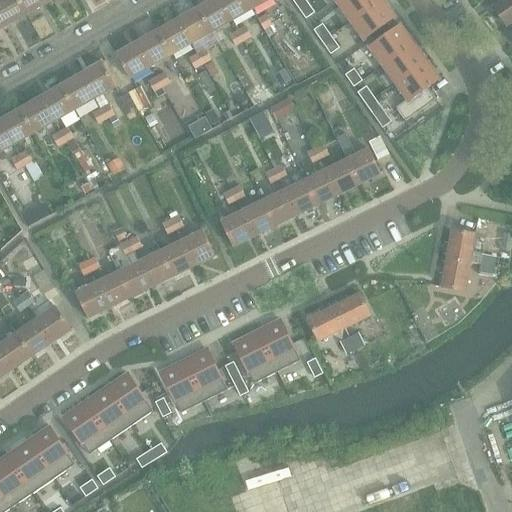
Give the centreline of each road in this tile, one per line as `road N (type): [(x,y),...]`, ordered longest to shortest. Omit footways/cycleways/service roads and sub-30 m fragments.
road 1 (residential): [(0,422),(114,345),(452,172),(473,135),(475,89),(418,0)]
road 2 (residential): [(0,86),(152,0)]
